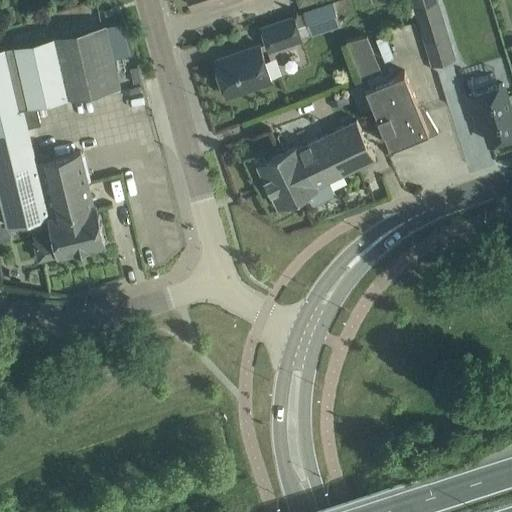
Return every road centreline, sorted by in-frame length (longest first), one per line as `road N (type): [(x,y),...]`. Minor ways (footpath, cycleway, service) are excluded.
road 1 (tertiary): [(224,284),(147,0)]
road 2 (residential): [(28,315),(132,311),(224,284)]
road 3 (tertiary): [(296,326),(277,424),(283,468),(313,508)]
road 4 (tertiary): [(313,508),(302,417),(318,335)]
road 5 (tertiary): [(364,251),(404,223),(511,180)]
road 6 (motorway): [(511,472),(388,511)]
